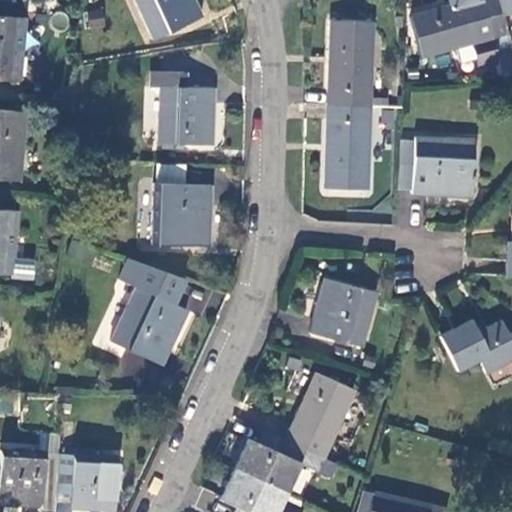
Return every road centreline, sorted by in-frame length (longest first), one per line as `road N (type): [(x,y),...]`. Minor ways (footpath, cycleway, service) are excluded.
road 1 (residential): [(270,231),(259,287),(163,511)]
road 2 (residential): [(264,0),(270,231)]
road 3 (residential): [(421,263),(407,237),(270,231)]
